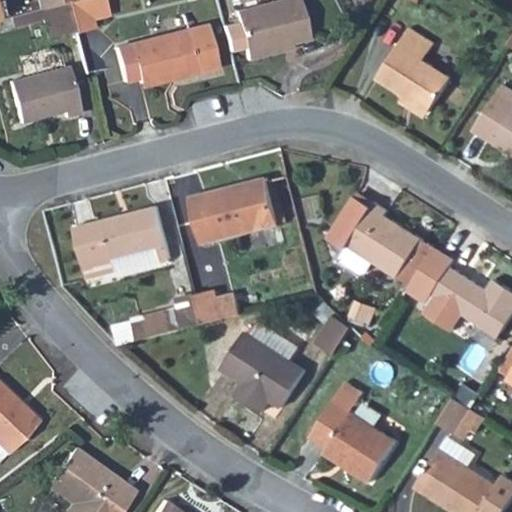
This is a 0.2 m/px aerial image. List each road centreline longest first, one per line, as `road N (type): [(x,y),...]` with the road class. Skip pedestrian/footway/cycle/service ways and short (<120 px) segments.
road 1 (residential): [(511,232),(366,137),(288,121),(0,195)]
road 2 (residential): [(0,239),(31,284),(159,419),(304,511)]
